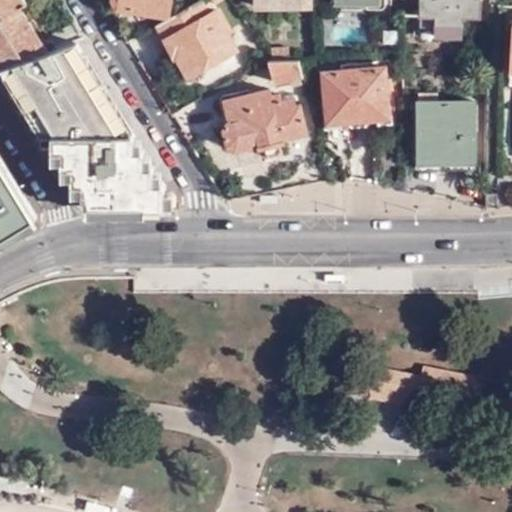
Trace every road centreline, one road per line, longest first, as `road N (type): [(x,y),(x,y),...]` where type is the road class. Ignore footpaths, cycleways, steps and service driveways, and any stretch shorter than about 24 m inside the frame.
road 1 (secondary): [(511,236),(209,240)]
road 2 (residential): [(209,240),(196,180),(80,0)]
road 3 (residential): [(0,115),(67,246)]
road 4 (secondary): [(209,240),(67,246)]
